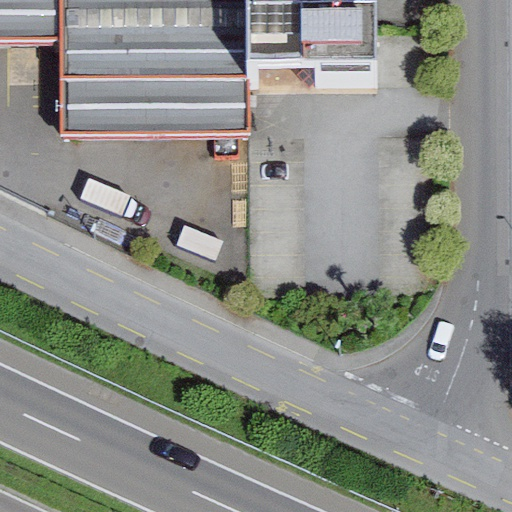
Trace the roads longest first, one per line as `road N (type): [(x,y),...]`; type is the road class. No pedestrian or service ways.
road 1 (tertiary): [(0,244),(425,448)]
road 2 (residential): [(425,448),(463,354),(476,290),(475,0)]
road 3 (trunk): [(236,511),(0,403)]
